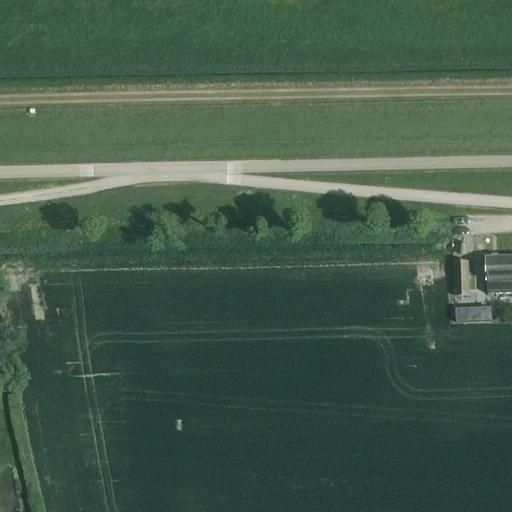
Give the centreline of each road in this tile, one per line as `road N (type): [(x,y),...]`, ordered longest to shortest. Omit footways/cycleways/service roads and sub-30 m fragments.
road 1 (track): [(0,100),(511,91)]
road 2 (unclassified): [(511,201),(142,166)]
road 3 (unclassified): [(511,162),(142,166)]
road 4 (unclassified): [(142,166),(0,169)]
